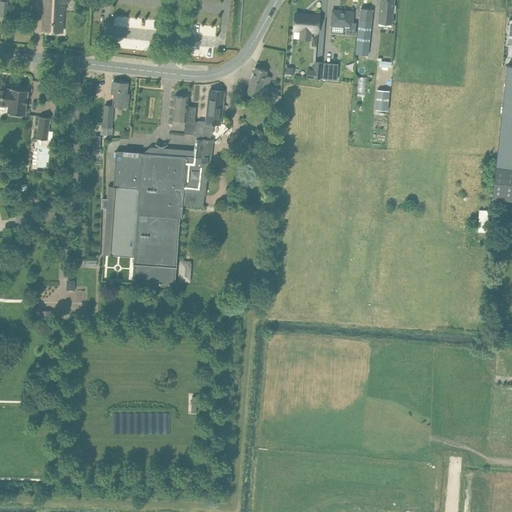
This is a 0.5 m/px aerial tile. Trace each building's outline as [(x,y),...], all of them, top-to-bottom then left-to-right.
[(44,0),(43,21),(43,31),(62,32),(63,10),(65,10),(65,2),(68,2),(68,0),(44,0)] [(393,12),(395,12),(395,5),(394,5),(394,0),(380,0),(378,23),(392,24),(393,12)] [(359,20),(357,43),(370,44),(372,21),(373,10),(360,8),(359,20)] [(331,25),(330,33),(343,34),(355,35),(356,23),(352,23),(353,12),(332,10),(331,25)] [(295,14),(294,29),(301,30),(300,39),(310,40),(311,31),(318,31),(319,16),(295,14)] [(315,61),(314,79),(321,80),(322,62),(315,61)] [(324,63),(323,79),(337,80),(338,64),(324,63)] [(511,66),(507,65),(496,165),(511,166),(511,66)] [(247,93),(256,97),(264,99),(266,91),(278,95),(280,89),(268,86),(271,77),(265,75),(267,71),(255,67),(251,80),(247,93)] [(127,83),(113,81),(111,93),(114,94),(112,105),(128,107),(129,95),(126,95),(127,83)] [(0,87),(0,104),(9,106),(8,112),(25,115),(28,90),(11,88),(11,89),(0,87)] [(387,109),(389,89),(377,88),(375,108),(387,109)] [(210,90),(206,122),(213,124),(221,124),(224,92),(210,90)] [(174,96),(172,120),(185,121),(184,134),(193,134),(195,120),(196,107),(193,107),(188,107),(189,97),(188,97),(174,96)] [(114,106),(105,105),(104,119),(104,127),(101,127),(101,134),(112,136),(113,128),(111,128),(114,106)] [(140,128),(150,118),(143,110),(136,116),(139,120),(136,123),(140,128)] [(40,116),(37,138),(47,140),(47,139),(52,140),(53,131),(48,131),(50,117),(40,116)] [(102,198),(101,208),(107,208),(104,254),(134,256),(132,284),(175,287),(179,217),(182,217),(182,205),(186,205),(203,206),(204,195),(205,195),(208,164),(210,164),(212,139),(210,139),(210,136),(212,135),(213,124),(206,122),(195,120),(193,134),(195,135),(194,150),(150,147),(143,153),(116,151),(113,187),(109,186),(108,199),(102,198)] [(511,166),(496,165),(492,199),(511,200),(511,166)]
